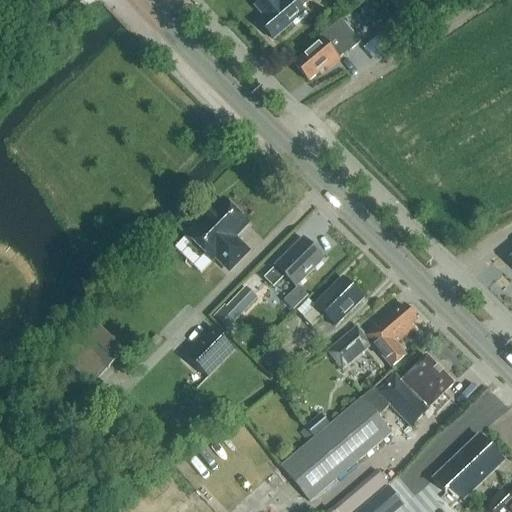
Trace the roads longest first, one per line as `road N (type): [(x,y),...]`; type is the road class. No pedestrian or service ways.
road 1 (secondary): [(511,366),(140,0)]
road 2 (track): [(278,138),(488,0)]
